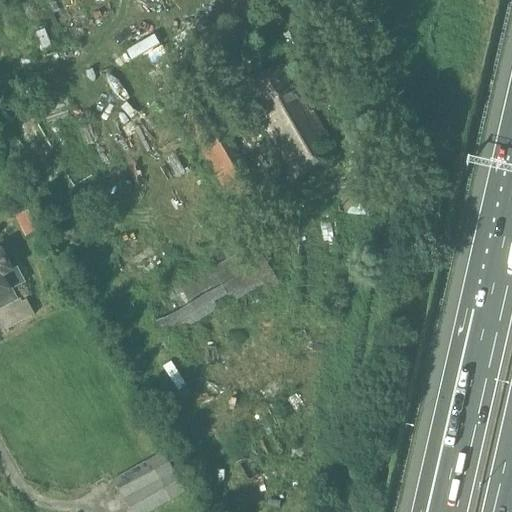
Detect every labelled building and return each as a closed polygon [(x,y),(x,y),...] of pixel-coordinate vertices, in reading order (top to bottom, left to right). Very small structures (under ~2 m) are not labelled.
[(286,67),(245,91),(296,181),(337,158),(286,67)] [(209,111),(186,124),(237,215),(260,202),(209,111)] [(340,194),(346,215),(367,217),(376,197),(359,183),(340,194)] [(252,239),(144,300),(165,337),(167,340),(218,311),(213,303),(228,294),(233,302),(266,283),(269,289),(278,284),(267,265),(252,239)] [(0,331),(1,333),(28,318),(19,300),(15,302),(10,292),(24,285),(14,267),(9,270),(0,253),(0,331)] [(151,511),(185,493),(163,452),(113,480),(129,511),(151,511)]
